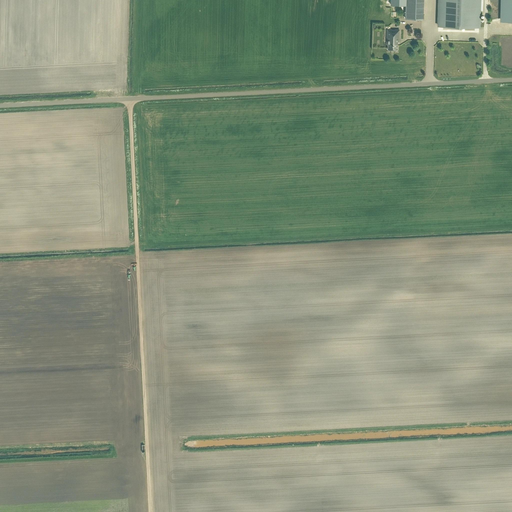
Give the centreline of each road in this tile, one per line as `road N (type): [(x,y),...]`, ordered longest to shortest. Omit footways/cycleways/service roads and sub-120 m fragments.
road 1 (unclassified): [(150,511),(129,99)]
road 2 (unclassified): [(129,99),(511,79)]
road 3 (unclassified): [(0,105),(129,99)]
